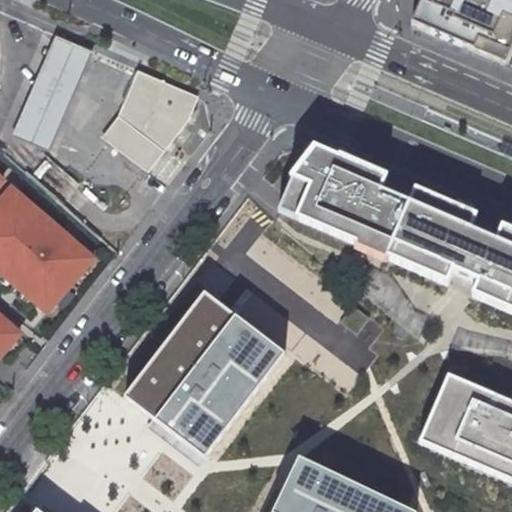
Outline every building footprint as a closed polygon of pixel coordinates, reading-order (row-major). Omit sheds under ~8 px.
[(511,0),(422,0),(414,19),(504,58),(511,61),(511,0)] [(72,103),(93,54),(56,38),(35,88),(13,138),(50,154),(72,103)] [(149,171),(188,120),(197,98),(145,76),(139,73),(121,118),(106,138),(149,171)] [(511,231),(313,144),(290,177),(275,211),(355,244),(511,311),(511,231)] [(0,192),(8,183),(0,176),(0,192)] [(96,257),(14,188),(0,204),(0,273),(47,314),(96,257)] [(199,292),(119,398),(200,461),(281,355),(199,292)] [(0,367),(27,335),(0,312),(0,367)] [(511,404),(509,403),(447,376),(416,442),(511,482),(511,404)] [(404,511),(295,460),(270,511),(404,511)]
